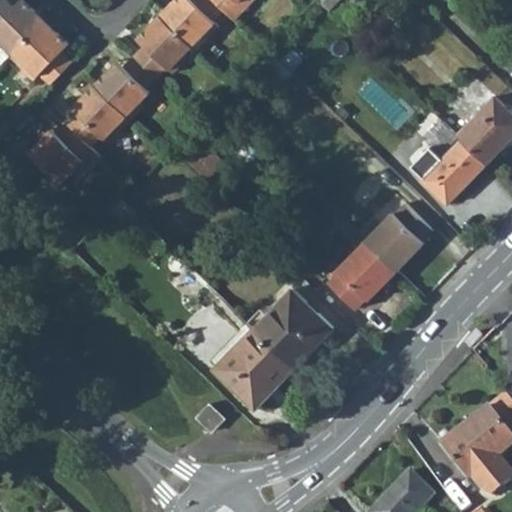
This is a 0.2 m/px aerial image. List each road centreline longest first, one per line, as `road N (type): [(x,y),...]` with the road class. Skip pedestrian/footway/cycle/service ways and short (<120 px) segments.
road 1 (tertiary): [(334,456),(511,264)]
road 2 (residential): [(124,443),(0,327)]
